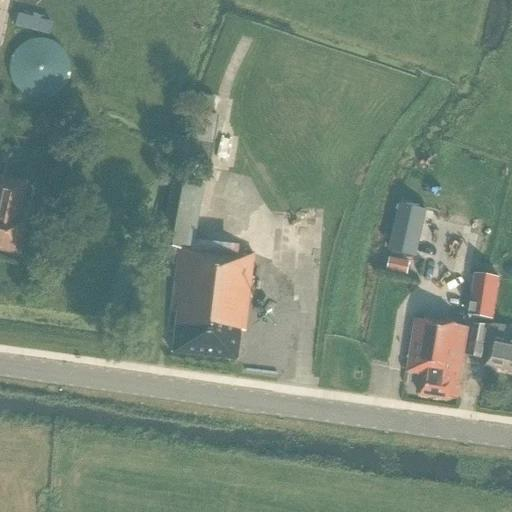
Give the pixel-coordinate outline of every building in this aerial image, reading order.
[(188,164),(209,167),(217,117),(196,113),(188,164)] [(23,184),(0,178),(0,251),(16,255),(23,223),(16,222),(16,217),(23,184)] [(169,354),(240,362),(253,254),(198,248),(197,252),(184,251),(196,187),(172,183),(160,246),(178,249),(172,312),(174,313),(169,354)] [(388,244),(387,253),(415,256),(416,247),(388,244)] [(400,261),(389,259),(387,273),(399,275),(401,261),(400,261)] [(500,279),(474,275),(468,317),(494,321),(500,279)] [(458,386),(467,329),(415,321),(407,372),(424,375),(419,397),(450,402),(450,399),(457,401),(460,386),(458,386)] [(511,333),(505,332),(506,328),(492,327),(492,329),(475,327),(471,343),(468,357),(481,359),(484,343),(490,345),(485,367),(511,372),(511,333)]
